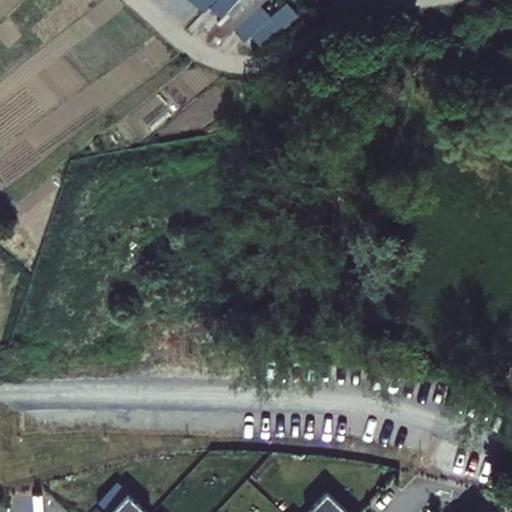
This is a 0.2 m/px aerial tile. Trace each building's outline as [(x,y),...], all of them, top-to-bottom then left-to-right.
[(212,0),(209,4),(220,16),(234,0),(212,0)] [(232,28),(260,1),(260,0),(234,0),(220,16),(216,20),(227,32),(232,28)] [(371,0),(337,0),(328,7),(335,16),(371,0)] [(242,40),(249,35),(272,14),(260,1),(232,28),(242,40)] [(249,35),(259,47),(298,13),(287,1),(272,14),(249,35)] [(142,511),(104,476),(85,495),(96,506),(90,511),(142,511)] [(350,511),(321,483),(293,511),(350,511)] [(269,511),(271,511),(260,499),(244,511),(269,511)]
